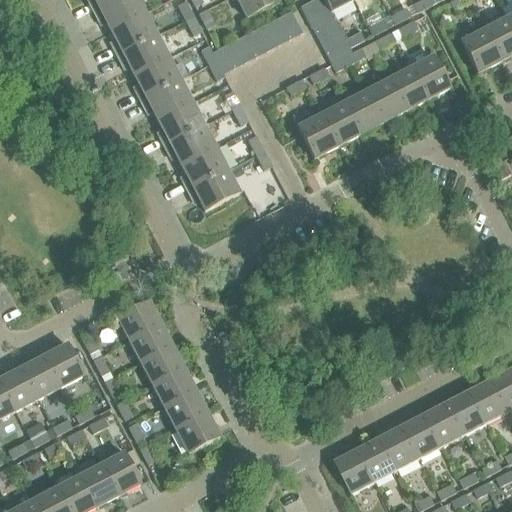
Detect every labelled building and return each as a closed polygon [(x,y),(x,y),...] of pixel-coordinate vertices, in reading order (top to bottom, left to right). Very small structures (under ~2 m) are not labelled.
[(92,15),(120,0),(91,0),(93,3),(87,6),(92,15)] [(110,34),(143,17),(133,0),(120,0),(92,15),(97,25),(103,22),(110,34)] [(189,0),(195,9),(202,6),(198,0),(189,0)] [(233,0),(245,21),(254,17),(278,5),(274,0),(233,0)] [(311,32),(332,21),(329,15),(321,0),(319,0),(300,10),(311,32)] [(321,0),(329,15),(351,3),(349,0),(321,0)] [(416,15),(431,7),(427,0),(413,7),(416,15)] [(466,0),(460,0),(450,6),(454,13),(469,5),(466,0)] [(185,24),(192,20),(184,5),(177,9),(185,24)] [(395,27),(408,19),(405,11),(390,19),(395,27)] [(199,17),(206,32),(213,28),(206,14),(199,17)] [(279,21),(290,42),(302,37),(290,15),(279,21)] [(115,60),(155,40),(143,17),(110,34),(117,48),(111,51),(115,60)] [(192,20),(185,24),(193,39),(201,35),(192,20)] [(268,27),(279,48),(290,42),(279,21),(268,27)] [(332,21),(311,32),(316,40),(336,29),(332,21)] [(482,34),(499,65),(511,58),(511,33),(506,22),(482,34)] [(372,38),(386,31),(382,23),(368,30),(372,38)] [(412,24),(398,32),(402,40),(416,32),(412,24)] [(257,33),(268,54),(279,48),(268,27),(257,33)] [(320,49),(341,38),(336,29),(316,40),(320,49)] [(245,38),(257,60),(268,54),(257,33),(245,38)] [(499,65),(482,34),(460,46),(477,77),(499,65)] [(347,51),(362,43),(359,36),(343,43),(345,47),(347,51)] [(390,36),(375,44),(379,51),(394,43),(390,36)] [(234,44),(245,66),(257,60),(245,38),(234,44)] [(325,58),(345,47),(343,43),(341,38),(320,49),(325,58)] [(133,80),(167,62),(155,40),(115,60),(121,70),(127,67),(133,80)] [(223,50),(234,72),(245,66),(234,44),(223,50)] [(350,56),(347,51),(345,47),(325,58),(330,67),(345,59),(350,56)] [(216,65),(211,56),(208,50),(200,54),(208,70),(216,65)] [(211,56),(216,65),(223,78),(234,72),(223,50),(211,56)] [(360,51),(350,56),(345,59),(349,68),(364,60),(360,51)] [(330,67),(330,68),(334,75),(349,68),(345,59),(330,67)] [(409,72),(426,104),(449,92),(432,60),(409,72)] [(139,105),(179,85),(167,62),(133,80),(140,92),(134,95),(139,105)] [(224,80),(223,78),(216,65),(208,70),(216,84),(224,80)] [(323,71),(308,79),(313,88),(328,80),(323,71)] [(387,84),(403,115),(426,104),(409,72),(387,84)] [(301,83),(286,91),(290,100),(305,91),(301,83)] [(364,96),(381,127),(403,115),(387,84),(364,96)] [(157,125),(191,107),(179,85),(139,105),(144,115),(150,111),(157,125)] [(231,115),(240,110),(232,95),(223,100),(231,115)] [(342,108),(358,139),(381,127),(364,96),(342,108)] [(163,150),(203,130),(191,107),(157,125),(164,138),(158,141),(163,150)] [(319,119),(336,151),(358,139),(342,108),(319,119)] [(240,110),(231,115),(239,130),(248,125),(240,110)] [(336,151),(319,119),(297,131),(313,163),(336,151)] [(181,170),(214,152),(203,130),(163,150),(168,160),(174,157),(181,170)] [(254,159),(263,155),(255,140),(247,145),(254,159)] [(186,196),(226,175),(214,152),(181,170),(187,182),(181,186),(186,196)] [(263,155),(254,159),(262,175),(271,170),(263,155)] [(226,175),(186,196),(191,205),(197,201),(204,215),(238,197),(226,175)] [(128,344),(160,328),(148,305),(116,322),(128,344)] [(160,328),(128,344),(140,367),(171,351),(160,328)] [(81,342),(89,357),(97,353),(89,338),(81,342)] [(44,360),(60,391),(83,380),(66,348),(44,360)] [(171,351),(140,367),(152,390),(183,373),(171,351)] [(60,391),(44,360),(21,372),(37,403),(60,391)] [(93,365),(100,379),(109,375),(101,360),(93,365)] [(37,403),(21,372),(0,382),(0,385),(15,415),(37,403)] [(183,373),(152,390),(164,412),(195,396),(183,373)] [(511,374),(494,384),(510,415),(511,413),(511,374)] [(104,387),(112,401),(120,397),(113,382),(104,387)] [(472,396),(488,427),(510,415),(494,384),(472,396)] [(0,422),(15,415),(0,385),(0,422)] [(195,396),(164,412),(176,435),(207,419),(195,396)] [(449,408),(465,439),(488,427),(472,396),(449,408)] [(116,409),(124,423),(132,419),(124,405),(116,409)] [(426,419),(443,450),(465,439),(449,408),(426,419)] [(79,428),(94,420),(90,412),(75,419),(79,428)] [(207,419),(176,435),(187,458),(219,441),(207,419)] [(404,431),(420,462),(443,450),(426,419),(404,431)] [(106,421),(90,429),(95,438),(110,429),(106,421)] [(57,439),(71,432),(67,424),(53,431),(57,439)] [(128,431),(136,446),(144,442),(136,427),(128,431)] [(381,443),(397,474),(420,462),(404,431),(381,443)] [(83,433),(68,441),(72,449),(88,441),(83,433)] [(34,451),(49,443),(45,435),(30,443),(34,451)] [(358,455),(375,486),(397,474),(381,443),(358,455)] [(62,444),(46,452),(50,461),(66,452),(62,444)] [(12,462),(27,455),(23,447),(8,455),(12,462)] [(139,453),(147,468),(155,464),(148,449),(139,453)] [(375,486),(358,455),(336,467),(352,498),(375,486)] [(39,456),(23,464),(28,472),(44,464),(39,456)] [(101,470),(117,500),(140,488),(123,458),(101,470)] [(487,481),(502,473),(498,466),(483,473),(487,481)] [(16,468),(1,476),(5,484),(21,476),(16,468)] [(78,481),(94,511),(117,500),(101,470),(78,481)] [(511,477),(511,475),(497,483),(501,490),(511,484),(511,477)] [(465,492),(479,485),(475,478),(461,484),(465,492)] [(55,493),(65,511),(93,511),(94,511),(78,481),(55,493)] [(489,487),(475,494),(478,502),(493,494),(489,487)] [(443,503),(457,496),(453,489),(439,496),(443,503)] [(33,504),(36,511),(65,511),(55,493),(33,504)] [(468,498),(452,506),(454,511),(458,511),(471,506),(468,498)] [(418,511),(426,511),(435,508),(431,500),(416,508),(418,511)]
